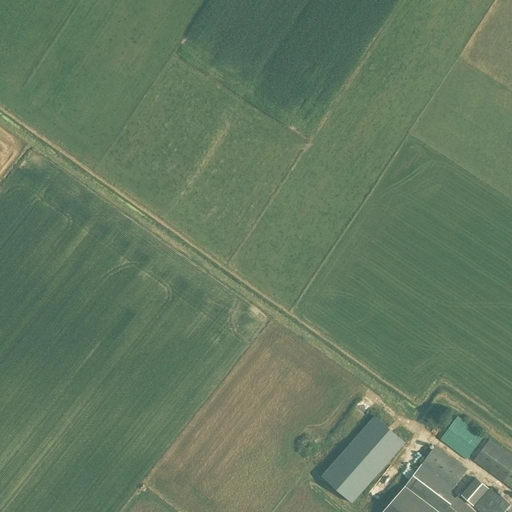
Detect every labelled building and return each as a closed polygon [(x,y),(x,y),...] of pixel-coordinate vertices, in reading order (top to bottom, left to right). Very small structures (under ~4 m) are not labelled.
[(375,416),(322,476),(353,503),(389,461),(406,443),(375,416)] [(440,439),(467,459),(469,457),(484,436),(458,416),(440,439)] [(511,455),(490,439),(474,460),(511,488),(511,455)] [(467,469),(436,445),(410,479),(404,487),(381,511),(475,511),(457,496),(456,498),(450,493),(467,469)] [(461,495),(474,506),(489,488),(477,477),(461,495)] [(511,511),(511,505),(491,487),(474,506),(481,511),(511,511)]
